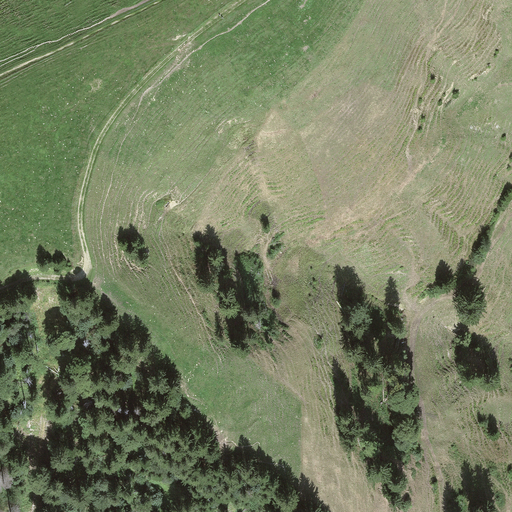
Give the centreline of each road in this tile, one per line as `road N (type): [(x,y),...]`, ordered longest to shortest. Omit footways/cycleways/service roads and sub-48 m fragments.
road 1 (track): [(441,511),(409,378),(412,331),(419,315),(463,283),(511,204)]
road 2 (track): [(82,274),(82,192),(102,132),(161,64),(244,0)]
